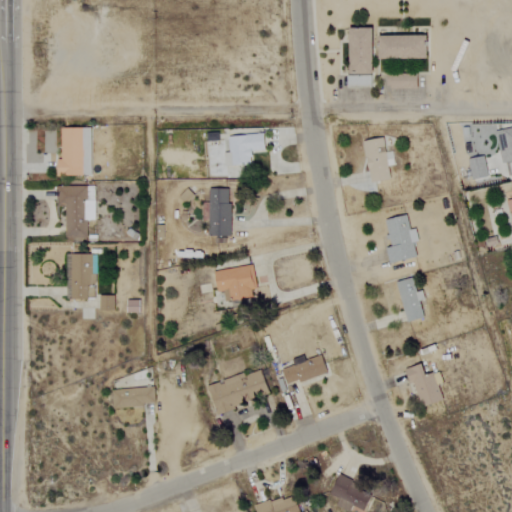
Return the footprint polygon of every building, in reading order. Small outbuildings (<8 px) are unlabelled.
[(374,30),(350,29),(349,73),(373,74),(374,30)] [(379,36),(379,60),(428,60),(428,36),(410,36),(410,31),(393,31),(393,36),(379,36)] [(418,89),(418,74),(387,74),(387,90),(418,89)] [(347,88),(370,88),(370,78),(347,78),(347,88)] [(90,128),(60,129),(61,159),(57,159),(57,176),(91,176),(90,128)] [(229,136),(231,166),(252,165),(252,151),(265,151),(264,135),(229,136)] [(363,141),(370,184),(390,180),(388,167),(395,166),(392,152),(385,153),(383,138),(363,141)] [(488,178),(485,157),(469,159),(472,180),(488,178)] [(66,206),(66,238),(87,238),(87,222),(95,221),(95,198),(87,198),(86,186),(57,186),(57,206),(66,206)] [(231,190),(209,190),(209,237),(230,237),(231,190)] [(417,258),(413,243),(419,242),(416,229),(410,230),(407,216),(385,220),(391,248),(386,249),(389,264),(417,258)] [(95,300),(95,287),(96,287),(96,255),(68,255),(68,300),(95,300)] [(256,298),(251,266),(214,272),(218,293),(223,292),(225,302),(256,298)] [(424,318),(419,302),(425,300),(422,291),(416,293),(411,278),(396,283),(407,323),(424,318)] [(114,312),(114,297),(100,296),(99,311),(114,312)] [(127,313),(139,314),(140,301),(127,300),(127,313)] [(327,372),(321,356),(281,371),(287,387),(327,372)] [(405,370),(410,385),(415,384),(423,408),(443,402),(434,376),(426,379),(421,364),(405,370)] [(270,395),(260,369),(208,388),(218,414),(270,395)] [(112,408),(155,407),(155,388),(112,390),(112,408)] [(372,494),(338,478),(328,502),(349,511),(351,506),(364,511),(372,494)]
